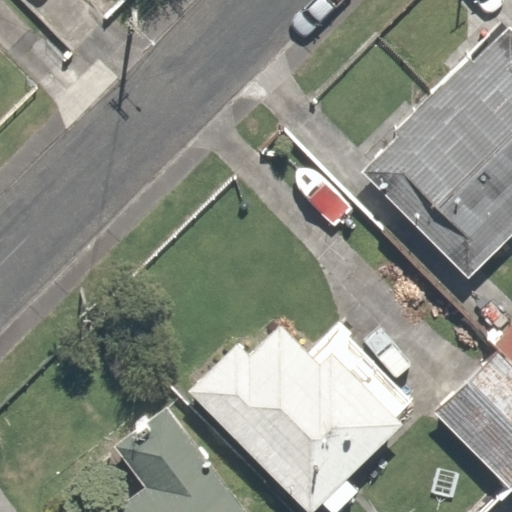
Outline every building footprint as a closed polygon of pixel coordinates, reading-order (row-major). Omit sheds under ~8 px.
[(511,27),(496,13),(349,172),(459,274),(511,216),(511,27)] [(243,353),(228,338),(180,385),(306,511),(320,511),(351,481),(342,472),(413,401),(330,317),(305,342),(280,317),(243,353)] [(511,320),(494,340),(511,357),(511,320)] [(511,357),(494,340),(425,411),(503,486),(511,476),(511,357)] [(131,471),(82,511),(231,511),(237,508),(142,394),(97,431),(131,471)]
